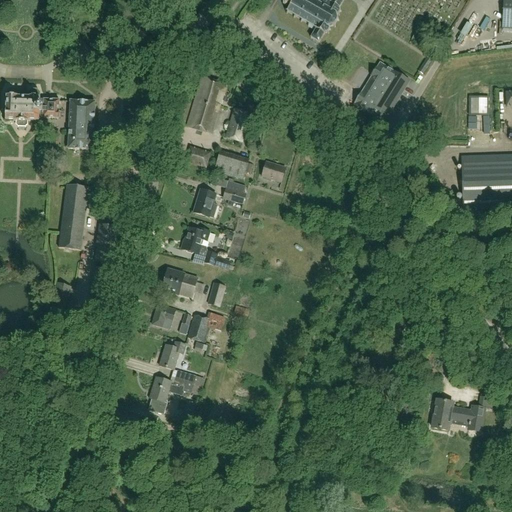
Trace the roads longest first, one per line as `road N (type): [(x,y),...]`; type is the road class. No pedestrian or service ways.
road 1 (residential): [(87,407),(196,47)]
road 2 (unclassified): [(511,360),(360,179)]
road 3 (residential): [(360,179),(470,9),(487,0)]
road 4 (unclassified): [(360,179),(196,47)]
